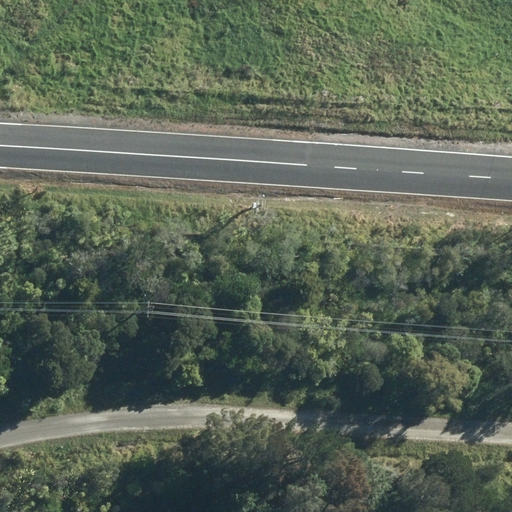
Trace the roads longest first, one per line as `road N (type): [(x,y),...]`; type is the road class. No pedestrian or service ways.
road 1 (track): [(0,440),(56,421),(163,421),(511,444)]
road 2 (unclassified): [(0,145),(511,179)]
